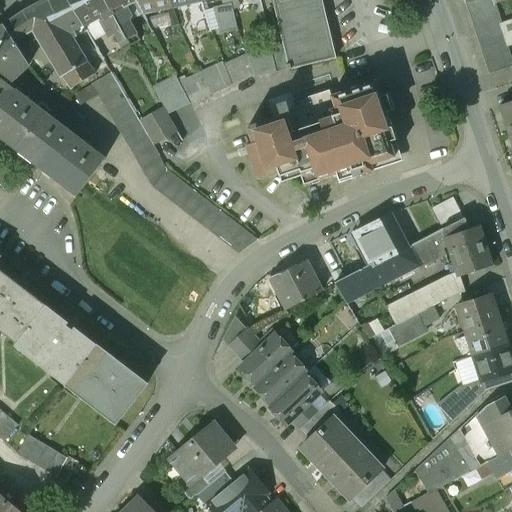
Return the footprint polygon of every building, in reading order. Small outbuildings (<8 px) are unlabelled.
[(64,75),(87,62),(69,32),(48,0),(47,0),(4,27),(14,42),(15,41),(34,29),(38,36),(63,76),(64,75)] [(48,0),(69,32),(95,19),(97,23),(100,22),(109,39),(115,35),(120,44),(128,40),(105,0),(48,0)] [(127,7),(137,2),(136,0),(105,0),(128,40),(137,35),(130,21),(132,17),(127,7)] [(168,9),(174,7),(171,0),(136,0),(137,2),(143,13),(168,9)] [(230,0),(200,0),(201,1),(205,0),(222,0),(225,10),(221,11),(224,24),(235,21),(232,10),(230,0)] [(230,0),(232,10),(238,8),(236,0),(230,0)] [(289,70),(335,59),(321,0),(273,0),(283,44),(289,70)] [(511,61),(492,0),(475,0),(466,3),(489,75),(511,67),(511,61)] [(204,14),(202,6),(197,7),(187,10),(195,37),(212,31),(204,14)] [(172,27),(179,25),(174,7),(168,9),(172,27)] [(14,42),(4,27),(0,30),(0,79),(8,86),(18,75),(28,65),(14,42)] [(38,36),(34,29),(15,41),(27,59),(35,54),(28,42),(38,36)] [(270,47),(276,73),(289,70),(283,44),(270,47)] [(270,45),(247,55),(253,75),(255,78),(276,73),(270,47),(270,45)] [(247,55),(224,66),(232,85),(253,75),(247,55)] [(95,74),(87,62),(64,75),(71,87),(95,74)] [(223,62),(201,72),(211,95),(232,85),(224,66),(223,62)] [(201,72),(180,82),(191,105),(211,95),(201,72)] [(140,124),(111,73),(75,94),(81,105),(99,95),(154,187),(239,254),(259,240),(167,170),(153,145),(140,124)] [(154,89),(166,110),(168,115),(190,105),(176,78),(154,89)] [(0,137),(18,151),(46,115),(8,86),(0,79),(0,137)] [(337,175),(339,182),(374,171),(371,164),(394,157),(386,130),(391,128),(376,81),(278,112),(280,117),(246,127),(262,176),(278,171),(279,177),(299,171),(304,186),(337,175)] [(511,103),(501,107),(510,137),(511,136),(511,103)] [(166,110),(140,124),(153,145),(177,131),(168,115),(166,110)] [(18,151),(77,195),(104,159),(46,115),(18,151)] [(432,209),(442,230),(464,219),(454,198),(432,209)] [(355,234),(370,265),(372,267),(407,248),(390,216),(355,234)] [(465,218),(464,219),(442,230),(429,237),(438,256),(450,251),(458,276),(459,277),(492,266),(480,226),(470,229),(465,218)] [(429,237),(407,248),(372,267),(370,265),(334,283),(347,303),(439,257),(438,256),(429,237)] [(305,260),(270,279),(287,311),(322,292),(305,260)] [(0,331),(17,344),(46,306),(0,271),(0,331)] [(465,293),(459,277),(458,276),(386,306),(397,326),(413,317),(433,307),(455,296),(465,293)] [(457,307),(466,332),(500,321),(491,295),(457,307)] [(14,347),(65,386),(96,345),(46,306),(17,344),(14,347)] [(433,307),(413,317),(420,330),(439,319),(433,307)] [(240,367),(257,385),(290,355),(293,352),(276,334),(264,346),(236,316),(224,339),(246,362),(240,367)] [(466,332),(474,356),(508,345),(500,321),(466,332)] [(147,384),(96,345),(65,386),(116,425),(147,384)] [(511,370),(511,357),(508,345),(474,356),(482,380),(482,381),(511,370)] [(255,387),(272,405),(305,374),(307,372),(290,355),(257,385),(255,387)] [(322,392),(305,374),(272,405),(270,407),(286,425),(293,419),(310,403),(322,392)] [(485,392),(482,381),(482,380),(459,388),(469,408),(485,392)] [(450,425),(469,408),(459,388),(437,405),(450,425)] [(489,403),(478,413),(484,425),(511,411),(503,396),(489,403)] [(301,428),(311,438),(334,416),(335,418),(341,412),(331,400),(318,412),(301,428)] [(310,403),(293,419),(301,428),(318,412),(310,403)] [(0,438),(4,441),(18,425),(0,408),(0,438)] [(436,490),(487,462),(511,449),(511,410),(511,411),(484,425),(478,413),(446,442),(415,472),(428,493),(436,490)] [(302,446),(327,472),(359,442),(335,418),(334,416),(311,438),(302,446)] [(209,428),(169,460),(189,484),(190,485),(201,476),(229,453),(219,441),(221,438),(222,432),(220,429),(217,426),(212,426),(209,428)] [(67,458),(28,435),(17,454),(66,483),(78,463),(68,457),(67,458)] [(383,469),(359,442),(327,472),(352,498),(353,497),(382,470),(383,469)] [(511,449),(487,462),(493,472),(511,462),(511,449)] [(392,480),(382,470),(353,497),(363,508),(392,480)] [(235,483),(209,504),(211,506),(210,511),(244,511),(264,496),(268,493),(249,471),(235,483)] [(209,504),(235,483),(225,472),(209,485),(197,495),(206,507),(209,504)] [(209,485),(201,476),(190,485),(189,484),(181,490),(190,501),(197,495),(209,485)] [(394,490),(385,499),(392,511),(394,511),(403,507),(394,490)] [(448,511),(436,490),(428,493),(411,503),(416,511),(448,511)] [(0,511),(18,511),(0,496),(0,511)] [(263,511),(272,505),(264,496),(244,511),(263,511)] [(124,511),(154,511),(140,497),(124,511)] [(285,511),(277,501),(272,505),(263,511),(285,511)]
